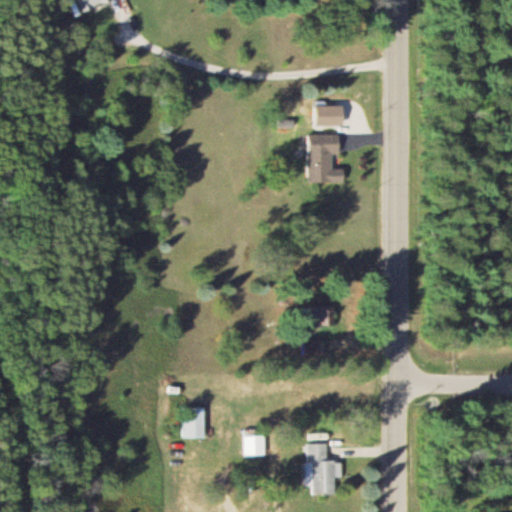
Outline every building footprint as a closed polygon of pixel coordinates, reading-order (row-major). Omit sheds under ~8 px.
[(81,0),(86,13),(118,0),(81,0)] [(309,134),(308,182),(346,183),(346,167),(336,167),(336,157),(343,158),(343,135),(309,134)] [(336,325),(336,306),(301,306),(301,325),(336,325)] [(325,340),(306,340),(306,354),(325,354),(325,340)] [(207,406),(185,406),(185,437),(207,437),(207,406)] [(266,429),(244,429),(244,453),(266,453),(266,429)] [(307,493),(336,493),(336,476),(341,476),(341,460),(328,461),(328,442),(307,442),(307,493)]
